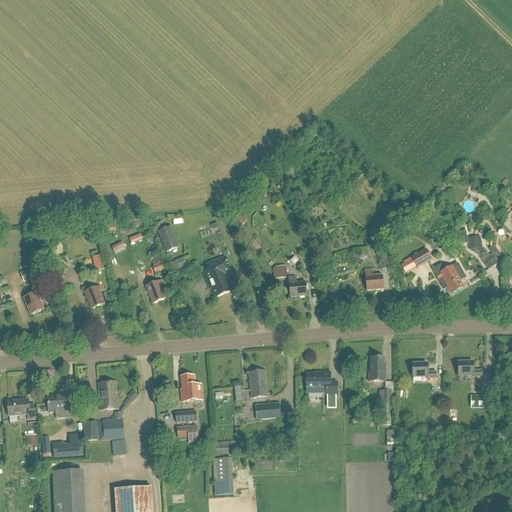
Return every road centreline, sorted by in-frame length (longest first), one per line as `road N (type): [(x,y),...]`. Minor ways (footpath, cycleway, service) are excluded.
road 1 (tertiary): [(0,363),(369,331),(511,327)]
road 2 (unknown): [(140,350),(148,388),(130,421),(136,476)]
